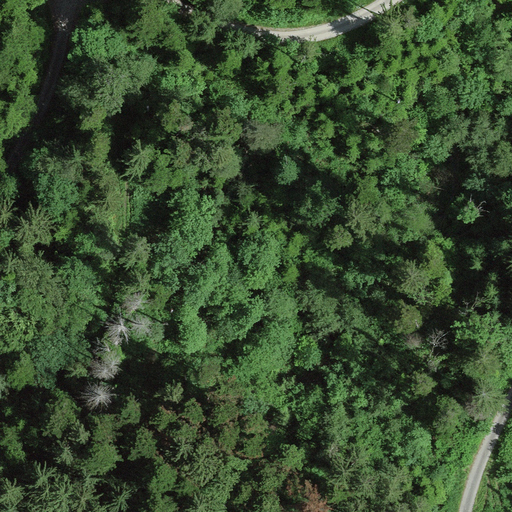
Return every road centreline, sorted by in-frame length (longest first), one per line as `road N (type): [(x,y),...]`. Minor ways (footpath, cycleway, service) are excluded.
road 1 (unclassified): [(160,0),(237,27),(304,33),(354,21),(393,0)]
road 2 (track): [(0,183),(46,103),(73,0)]
road 3 (track): [(464,511),(511,392)]
